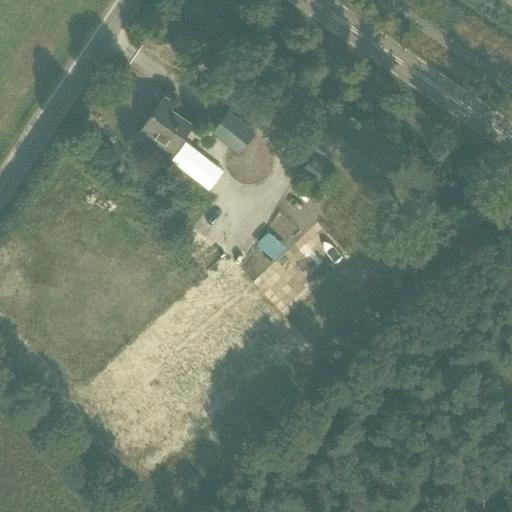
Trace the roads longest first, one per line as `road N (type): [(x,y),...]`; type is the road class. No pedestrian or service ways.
road 1 (unknown): [(118,36),(297,147),(308,183),(290,209),(275,211),(237,188),(214,148)]
road 2 (unclassified): [(0,219),(142,0)]
road 3 (tertiary): [(511,140),(310,0)]
